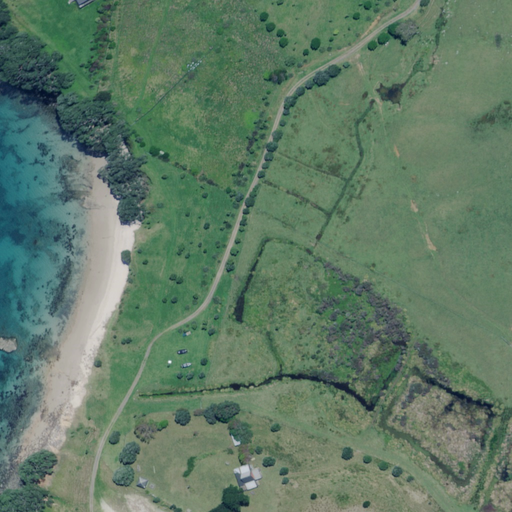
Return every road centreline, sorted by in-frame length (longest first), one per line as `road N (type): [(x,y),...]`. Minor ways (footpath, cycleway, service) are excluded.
road 1 (track): [(90,511),(99,447),(154,341),(211,297),(285,101),(421,0)]
road 2 (track): [(450,511),(404,464),(263,412),(122,405)]
